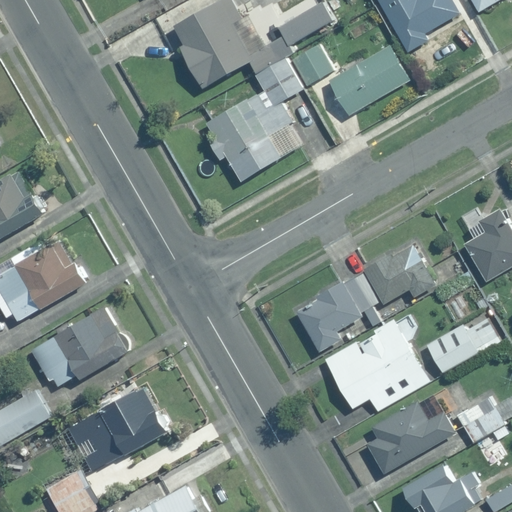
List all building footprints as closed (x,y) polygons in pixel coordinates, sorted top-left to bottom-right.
[(261,71),(290,56),(299,51),(289,34),(261,49),(234,0),(225,0),(180,25),(190,43),(184,46),(206,87),(255,61),(261,71)] [(408,0),(388,10),(390,14),(408,52),(433,40),(428,31),(462,15),(455,0),(408,0)] [(475,0),(482,11),(501,0),(475,0)] [(310,85),(335,72),(339,69),(325,43),(296,59),(310,85)] [(352,112),(411,80),(413,78),(395,45),(334,79),(352,112)] [(290,56),(261,71),(258,72),(268,91),(212,121),(219,136),(213,139),(223,158),(229,155),(242,179),(285,156),(273,133),(294,122),(282,101),(307,88),(290,56)] [(35,194),(20,168),(0,179),(0,238),(45,212),(35,194)] [(511,224),(503,208),(483,220),(472,227),(478,237),(468,243),(469,244),(490,280),(511,267),(511,224)] [(89,281),(78,263),(65,239),(54,245),(51,247),(46,238),(0,265),(0,301),(9,317),(18,312),(22,319),(89,281)] [(369,271),(387,304),(415,289),(418,296),(443,283),(422,243),(369,271)] [(387,304),(369,271),(299,308),(321,351),(346,338),(342,331),(372,316),(377,326),(386,321),(379,308),(387,304)] [(474,271),(439,291),(448,307),(483,287),(474,271)] [(60,378),(65,387),(131,351),(108,308),(35,348),(53,381),(60,378)] [(430,343),(446,373),(505,340),(489,310),(430,343)] [(329,358),(329,359),(356,408),(374,398),(381,411),(435,382),(399,317),(378,329),(380,333),(361,343),(360,341),(329,358)] [(98,471),(124,455),(168,427),(142,386),(72,430),(98,471)] [(0,440),(6,450),(22,441),(56,420),(37,390),(0,412),(0,440)] [(388,471),(438,443),(460,430),(448,410),(433,419),(422,400),(376,426),(382,437),(372,443),(388,471)] [(476,441),(505,424),(510,422),(501,406),(488,413),(482,402),(462,414),(476,441)] [(407,486),(419,507),(422,511),(461,511),(485,498),(478,486),(485,483),(478,472),(458,483),(446,463),(407,486)] [(50,488),(51,490),(63,511),(95,511),(103,508),(81,470),(50,488)] [(206,511),(191,484),(143,510),(139,511),(206,511)] [(497,511),(511,502),(511,484),(489,499),(497,511)]
